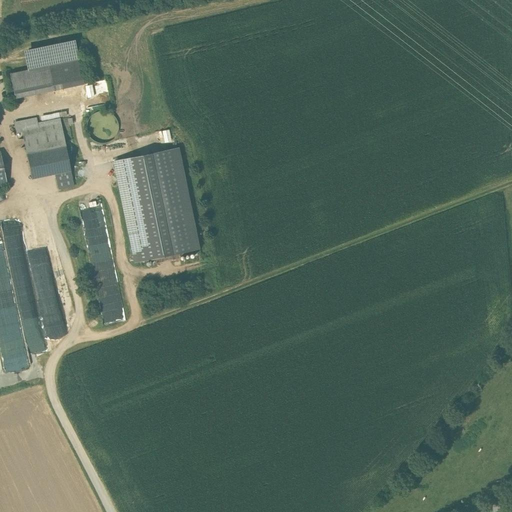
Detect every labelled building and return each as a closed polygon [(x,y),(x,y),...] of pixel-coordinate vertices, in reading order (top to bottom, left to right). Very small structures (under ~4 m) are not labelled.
[(78,59),(9,73),(14,98),(83,84),(78,59)] [(74,185),(60,119),(37,124),(36,118),(14,123),(16,133),(22,132),(32,178),(55,174),(57,188),(74,185)] [(201,248),(180,147),(113,161),(134,261),(201,248)] [(102,208),(82,213),(88,240),(106,236),(107,243),(110,243),(102,208)] [(7,227),(4,227),(10,261),(25,258),(19,230),(8,232),(7,227)] [(0,265),(0,274),(9,273),(8,264),(0,265)]
